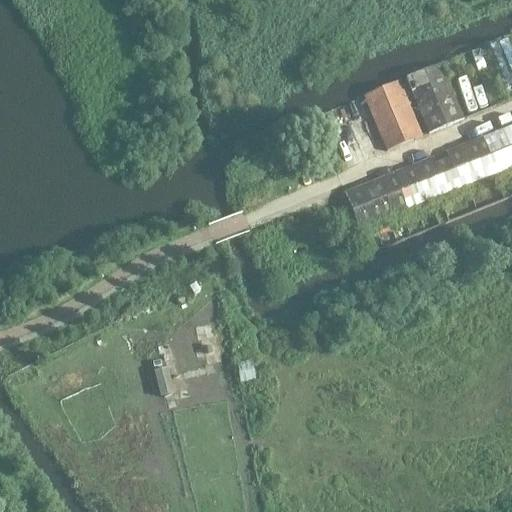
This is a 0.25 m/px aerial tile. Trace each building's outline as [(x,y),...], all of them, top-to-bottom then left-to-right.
[(440,65),(405,80),(429,135),(464,121),(440,65)] [(398,83),(364,98),(387,153),(422,138),(398,83)] [(433,160),(344,195),(358,230),(427,203),(438,198),(511,168),(511,127),(445,155),(447,160),(435,166),(433,160)] [(251,362),(237,364),(239,381),(253,379),(251,362)] [(166,368),(154,371),(160,396),(173,393),(166,368)]
